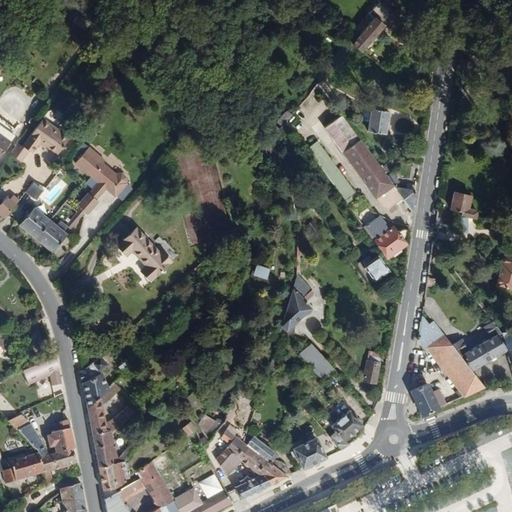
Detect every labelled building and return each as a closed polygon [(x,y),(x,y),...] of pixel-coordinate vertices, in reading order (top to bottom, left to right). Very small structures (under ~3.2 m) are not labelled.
[(377,14),(389,1),(386,0),(376,0),(371,8),(377,14)] [(365,46),(386,20),(392,24),(401,11),(389,1),(377,14),(366,26),(362,31),(355,38),(357,39),(365,46)] [(67,18),(80,26),(85,19),(72,11),(67,18)] [(366,26),(359,21),(350,31),(353,33),(358,27),(362,31),(366,26)] [(342,56),(357,39),(355,38),(350,34),(336,51),(342,56)] [(327,75),(342,56),(336,51),(321,70),(327,75)] [(387,128),(388,105),(362,104),(361,118),(367,118),(367,127),(387,128)] [(380,162),(344,108),(326,120),(380,202),(386,204),(402,194),(396,185),(388,175),(386,171),(380,162)] [(21,162),(30,151),(32,153),(41,142),(58,154),(60,152),(71,138),(68,137),(68,134),(61,128),(58,128),(44,118),(23,145),(18,142),(10,153),(21,162)] [(281,137),(291,126),(285,119),(276,128),(281,137)] [(0,158),(18,134),(0,121),(0,158)] [(353,180),(316,128),(306,135),(344,190),(350,186),(346,182),(353,180)] [(114,193),(124,181),(125,179),(124,178),(125,174),(121,170),(117,171),(117,172),(105,163),(106,161),(93,149),(80,166),(100,181),(94,189),(96,190),(92,194),(90,192),(84,200),(93,206),(99,200),(97,198),(103,191),(103,189),(105,186),(114,193)] [(386,171),(399,158),(392,149),(380,162),(386,171)] [(402,179),(394,169),(388,175),(396,185),(402,179)] [(39,192),(45,184),(42,182),(37,189),(39,192)] [(45,196),(51,188),(45,184),(39,192),(45,196)] [(124,201),(135,188),(130,184),(120,197),(124,201)] [(410,208),(413,186),(396,185),(402,194),(410,208)] [(468,204),(469,190),(453,186),(450,204),(459,206),(459,211),(473,214),(474,206),(468,204)] [(0,213),(6,218),(17,205),(6,197),(0,204),(0,213)] [(88,212),(93,206),(84,200),(80,205),(83,207),(86,210),(88,212)] [(38,238),(53,220),(46,215),(48,213),(44,210),(42,212),(36,207),(21,224),(38,238)] [(78,220),(86,210),(83,207),(75,217),(78,220)] [(405,238),(406,224),(394,221),(390,224),(389,219),(387,217),(381,221),(373,207),(360,214),(385,252),(405,238)] [(71,229),(78,220),(75,217),(68,226),(69,227),(71,229)] [(54,252),(68,235),(66,232),(69,227),(68,226),(62,221),(58,226),(53,220),(38,238),(54,252)] [(163,249),(138,225),(119,244),(129,254),(134,248),(150,264),(159,273),(174,256),(165,247),(163,249)] [(388,265),(379,250),(358,265),(366,279),(388,265)] [(508,288),(511,276),(511,255),(499,251),(489,282),(508,288)] [(274,272),(276,264),(261,261),(260,269),(274,272)] [(159,273),(150,264),(144,269),(153,278),(159,273)] [(308,304),(300,293),(310,285),(303,275),(303,269),(295,269),(293,294),(281,328),(308,304)] [(439,326),(428,312),(420,320),(417,336),(419,340),(439,326)] [(499,349),(489,332),(481,320),(475,324),(483,335),(463,348),(455,338),(450,340),(469,366),(499,349)] [(469,366),(450,340),(439,326),(419,340),(427,350),(430,348),(463,393),(482,383),(469,366)] [(511,344),(511,328),(489,332),(499,349),(511,344)] [(120,347),(115,342),(109,348),(111,350),(114,348),(115,349),(117,349),(120,347)] [(337,372),(315,346),(304,356),(326,383),(337,372)] [(111,387),(108,366),(117,357),(114,355),(111,356),(106,351),(84,369),(91,405),(111,387)] [(375,383),(378,356),(365,354),(362,382),(375,383)] [(127,371),(134,365),(128,360),(122,366),(127,371)] [(511,383),(511,370),(508,364),(501,368),(510,383),(511,383)] [(109,429),(106,405),(124,389),(117,381),(111,387),(91,405),(95,432),(109,429)] [(440,405),(432,392),(426,383),(410,391),(424,412),(440,405)] [(448,401),(440,388),(432,392),(440,405),(448,401)] [(127,421),(140,409),(133,402),(121,413),(127,421)] [(347,437),(364,423),(351,410),(327,430),(342,449),(351,442),(347,437)] [(22,428),(34,421),(26,411),(13,418),(22,428)] [(222,420),(224,416),(216,413),(205,426),(209,434),(213,430),(222,420)] [(76,445),(71,416),(57,419),(57,422),(53,422),(57,448),(73,446),(76,445)] [(49,442),(34,421),(22,428),(44,441),(45,446),(46,451),(50,450),(49,442)] [(199,428),(195,421),(185,426),(189,434),(199,428)] [(240,434),(242,428),(234,423),(231,427),(240,434)] [(233,469),(245,457),(238,451),(248,440),(244,437),(240,434),(231,427),(229,425),(224,432),(232,439),(217,456),(233,469)] [(272,441),(252,425),(244,437),(248,440),(272,459),(290,474),(296,471),(278,456),(267,449),(272,441)] [(120,459),(116,428),(109,429),(95,432),(100,465),(120,459)] [(312,463),(332,453),(322,434),(303,444),(305,448),(300,450),(302,455),(307,454),(312,463)] [(132,452),(140,444),(136,439),(129,445),(132,452)] [(272,459),(248,440),(238,451),(245,457),(257,467),(259,468),(272,459)] [(49,466),(46,451),(45,446),(16,453),(16,457),(7,459),(10,475),(49,466)] [(79,461),(73,446),(57,448),(50,450),(46,451),(49,466),(51,478),(58,476),(56,466),(79,461)] [(173,492),(155,456),(139,466),(143,474),(117,491),(106,497),(109,511),(123,511),(127,508),(122,499),(149,482),(156,498),(157,501),(173,492)] [(124,476),(123,466),(127,465),(126,457),(120,459),(100,465),(104,488),(114,485),(124,476)] [(272,482),(290,474),(272,459),(259,468),(263,471),(261,473),(272,482)] [(261,473),(263,471),(259,468),(257,467),(251,472),(255,476),(261,473)] [(244,480),(255,476),(251,472),(242,478),(244,480)] [(243,496),(272,482),(261,473),(255,476),(244,480),(237,484),(243,496)] [(67,511),(85,508),(81,480),(61,488),(64,511),(67,511)] [(212,511),(234,500),(227,484),(176,511),(161,511),(162,511),(163,510),(157,501),(156,498),(142,508),(137,511),(212,511)] [(117,491),(114,485),(104,488),(106,497),(117,491)]
